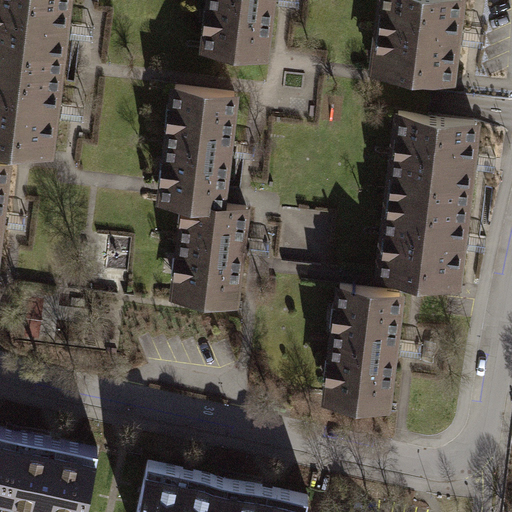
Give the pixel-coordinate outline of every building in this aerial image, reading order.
[(65,23),(67,0),(0,0),(0,70),(58,77),(62,47),(84,50),(87,25),(65,23)] [(211,0),(211,8),(203,7),(200,35),(208,36),(206,52),(266,59),(271,7),(286,9),(287,0),(211,0)] [(457,28),(460,0),(379,0),(371,73),(451,83),(454,53),(476,55),(479,30),(457,28)] [(55,107),(58,77),(0,70),(0,155),(49,161),(52,131),(74,134),(77,109),(55,107)] [(236,95),(177,88),(174,108),(165,107),(162,135),(171,136),(169,162),(161,161),(158,189),(165,190),(165,193),(164,206),(175,207),(223,213),(224,207),(225,200),(229,161),(244,163),(246,141),(231,139),(236,95)] [(472,152),(475,122),(395,113),(385,197),(465,206),(469,177),(491,179),(494,154),(472,152)] [(7,167),(0,165),(0,234),(0,233),(15,234),(17,212),(3,211),(7,167)] [(462,236),(465,206),(385,197),(376,282),(456,291),(459,261),(481,263),(484,239),(462,236)] [(245,209),(224,207),(223,213),(175,207),(173,233),(182,234),(179,260),(171,259),(168,287),(176,288),(174,304),(234,311),(239,259),(254,260),(256,238),(242,237),(245,209)] [(399,295),(340,288),(337,308),(328,307),(325,334),(334,336),(331,361),(323,360),(319,389),(327,390),(325,406),(385,413),(391,361),(406,363),(408,341),(394,339),(399,295)] [(19,436),(0,431),(0,505),(4,506),(19,436)] [(85,511),(99,453),(19,436),(4,506),(12,508),(10,511),(85,511)] [(222,511),(228,483),(149,466),(138,511),(222,511)] [(305,511),(308,501),(228,483),(222,511),(305,511)]
